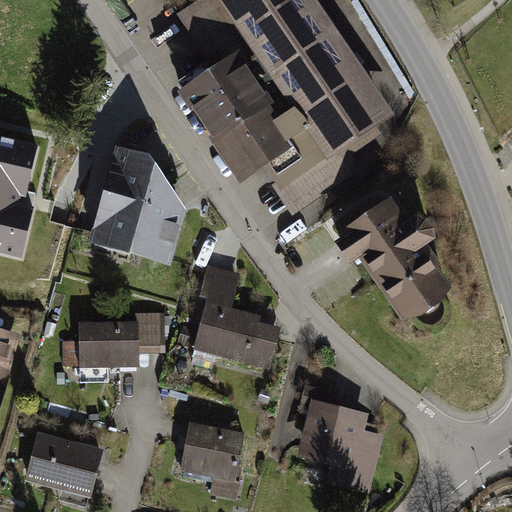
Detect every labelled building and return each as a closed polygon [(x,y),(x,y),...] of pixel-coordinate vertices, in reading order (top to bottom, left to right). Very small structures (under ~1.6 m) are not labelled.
[(200,0),(175,17),(209,70),(176,91),(239,190),(265,173),(290,212),(361,167),(355,157),(382,139),(377,131),(392,121),(313,0),(200,0)] [(38,142),(0,132),(0,249),(22,254),(34,203),(31,203),(32,197),(34,191),(27,190),(38,142)] [(156,160),(118,153),(91,249),(176,272),(191,217),(156,160)] [(386,208),(379,197),(327,231),(353,271),(361,266),(405,332),(460,297),(432,255),(442,249),(423,220),(411,228),(395,202),(386,208)] [(245,280),(211,271),(203,302),(211,303),(198,357),(274,375),(283,335),(262,329),(264,322),(237,316),(245,280)] [(138,327),(82,328),(83,376),(141,374),(140,361),(166,360),(164,319),(138,320),(138,327)] [(0,427),(23,341),(0,334),(0,427)] [(334,394),(303,387),(296,415),(306,417),(296,463),(326,470),(322,485),(369,496),(383,437),(365,433),(369,417),(331,408),(334,394)] [(247,440),(193,428),(181,479),(215,486),(212,501),(241,507),(245,491),(236,490),(247,440)] [(105,456),(41,440),(29,491),(92,506),(105,456)]
